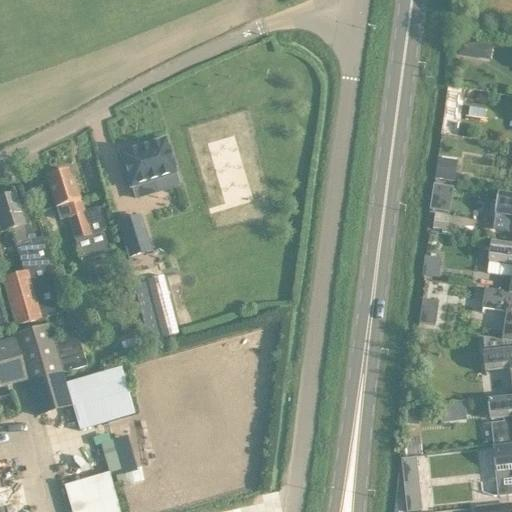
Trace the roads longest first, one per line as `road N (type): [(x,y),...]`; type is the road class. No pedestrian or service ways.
road 1 (unclassified): [(290,511),(360,0)]
road 2 (secondary): [(350,445),(410,0)]
road 3 (unclassified): [(317,0),(204,47),(0,153)]
